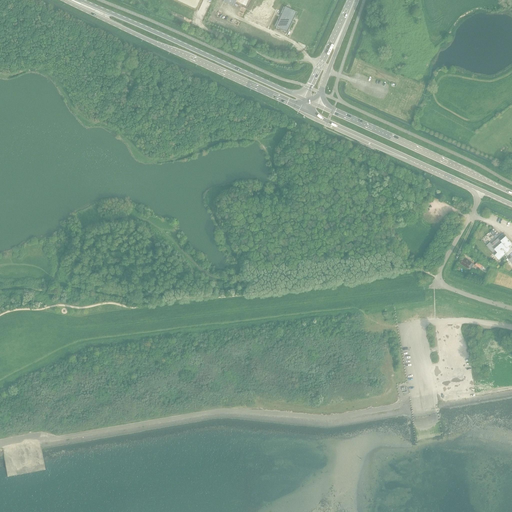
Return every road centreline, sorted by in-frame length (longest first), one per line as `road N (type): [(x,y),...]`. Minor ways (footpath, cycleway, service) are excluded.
road 1 (primary): [(63,0),(304,110)]
road 2 (primary): [(303,99),(80,0)]
road 3 (primary): [(511,193),(313,103)]
road 4 (unclassified): [(467,184),(477,201),(436,277),(511,308)]
road 5 (primary): [(304,110),(467,184)]
